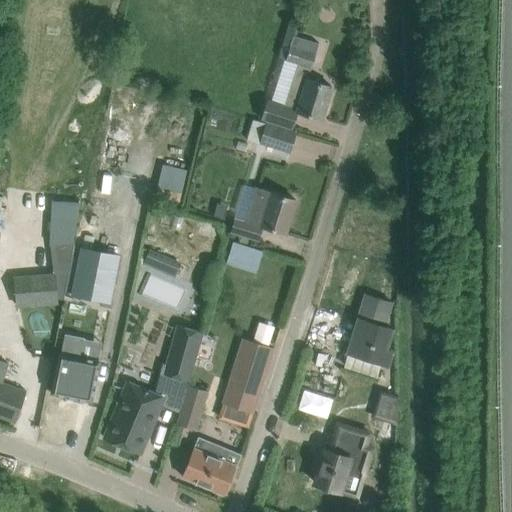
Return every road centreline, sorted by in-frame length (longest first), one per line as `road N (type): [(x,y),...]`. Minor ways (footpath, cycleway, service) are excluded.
road 1 (unclassified): [(234,511),(376,69),(378,0)]
road 2 (unclassified): [(0,444),(164,511)]
